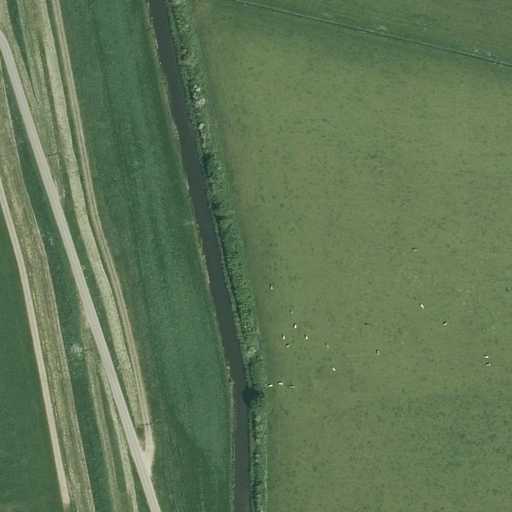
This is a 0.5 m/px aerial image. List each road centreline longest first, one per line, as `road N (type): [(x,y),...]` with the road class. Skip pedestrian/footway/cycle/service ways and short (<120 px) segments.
road 1 (unclassified): [(0,39),(155,511)]
road 2 (track): [(53,0),(90,206),(146,424),(148,457),(140,465)]
road 3 (track): [(0,184),(67,507)]
road 4 (track): [(117,511),(83,297)]
